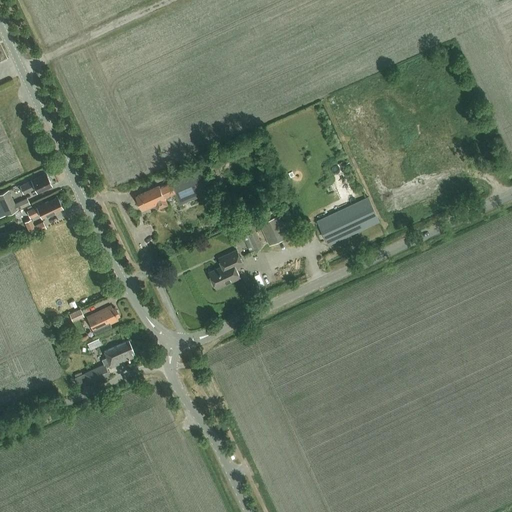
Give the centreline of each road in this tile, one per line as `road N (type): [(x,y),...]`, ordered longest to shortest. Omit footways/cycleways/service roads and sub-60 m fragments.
road 1 (tertiary): [(185,341),(511,193)]
road 2 (tertiary): [(124,285),(0,27)]
road 3 (unclassified): [(0,433),(139,369),(169,366)]
road 4 (tertiary): [(246,511),(169,366)]
